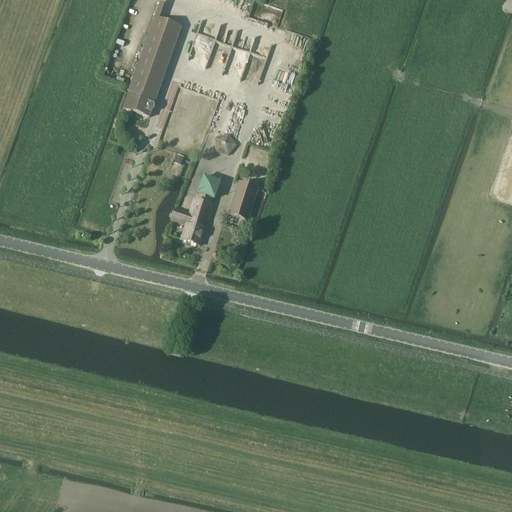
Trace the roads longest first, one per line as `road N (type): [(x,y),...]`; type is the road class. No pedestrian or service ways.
road 1 (tertiary): [(511,363),(0,241)]
road 2 (track): [(0,373),(511,487)]
road 3 (unknown): [(171,71),(197,11),(204,12),(277,39),(266,87),(243,93)]
